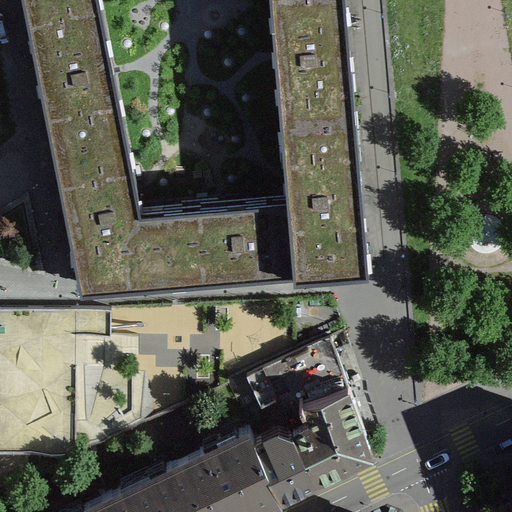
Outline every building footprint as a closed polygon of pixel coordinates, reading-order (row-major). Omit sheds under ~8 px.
[(101,0),(24,0),(52,140),(126,126),(101,0)] [(271,0),(281,113),(356,106),(346,0),(271,0)] [(148,201),(155,276),(322,262),(369,258),(356,106),(281,113),(287,189),(148,201)] [(141,202),(126,126),(52,140),(80,283),(155,276),(148,201),(141,202)] [(292,424),(315,474),(371,448),(355,400),(331,332),(248,370),(262,400),(277,393),(292,424)] [(239,511),(255,505),(254,503),(282,490),(258,440),(249,423),(238,428),(239,429),(207,445),(206,443),(166,462),(167,463),(152,471),(171,511),(239,511)] [(292,424),(258,440),(282,490),(315,474),(292,424)] [(64,511),(171,511),(152,471),(124,484),(124,482),(84,501),(85,502),(64,511)]
